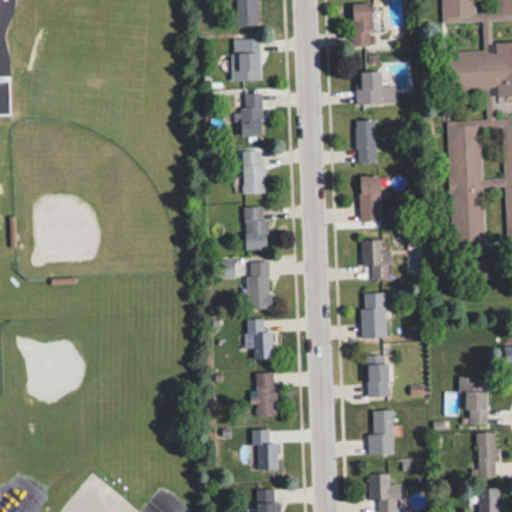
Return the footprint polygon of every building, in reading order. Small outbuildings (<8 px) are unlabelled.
[(255,25),(254,0),(234,0),(234,25),(255,25)] [(491,94),(511,93),(511,39),(489,40),(488,18),(511,18),(511,0),(491,0),(492,10),(473,10),(472,0),(437,0),(438,21),(480,20),(480,48),(444,49),(445,93),(483,92),(484,119),(446,120),(448,244),(481,243),(480,185),(502,184),(503,243),(511,242),(511,116),(491,117),(491,94)] [(351,2),(351,44),(371,44),(371,2),(351,2)] [(258,37),(233,37),(233,79),(258,79),(258,37)] [(353,103),(392,103),(392,85),(380,85),(380,70),(359,70),(359,83),(353,83),(353,103)] [(0,77),(7,77),(8,111),(0,111),(0,77)] [(239,134),(260,134),(260,92),(238,92),(238,120),(239,120),(239,134)] [(373,162),(373,118),(354,118),(354,162),(373,162)] [(262,149),(240,150),(241,193),(262,192),(262,149)] [(379,220),(379,174),(357,174),(357,220),(379,220)] [(243,248),(264,248),(264,206),(243,206),(243,248)] [(359,238),(359,265),(370,265),(370,277),(388,277),(388,249),(379,249),(379,238),(359,238)] [(232,276),(232,259),(215,259),(215,276),(232,276)] [(246,308),(268,308),(268,259),(246,259),(246,308)] [(360,336),(384,336),(383,291),(359,292),(360,336)] [(244,347),(251,347),(251,357),(270,357),(270,318),(244,318),(244,347)] [(511,339),(502,339),(502,363),(511,362),(511,339)] [(387,353),(365,353),(365,395),(387,395),(387,353)] [(253,371),(254,414),(274,414),(273,371),(253,371)] [(456,407),(465,407),(465,422),(486,422),(486,375),(456,375),(456,407)] [(391,409),(368,409),(368,453),(391,453),(391,409)] [(251,428),(252,469),(276,468),(276,441),(268,441),(268,428),(251,428)] [(474,431),(474,477),(494,477),(494,431),(474,431)] [(366,499),(375,499),(375,511),(397,511),(398,482),(387,482),(387,472),(366,472),(366,499)] [(472,511),(496,511),(497,487),(475,487),(475,511),(472,511)] [(255,488),(254,511),(275,511),(276,488),(255,488)]
